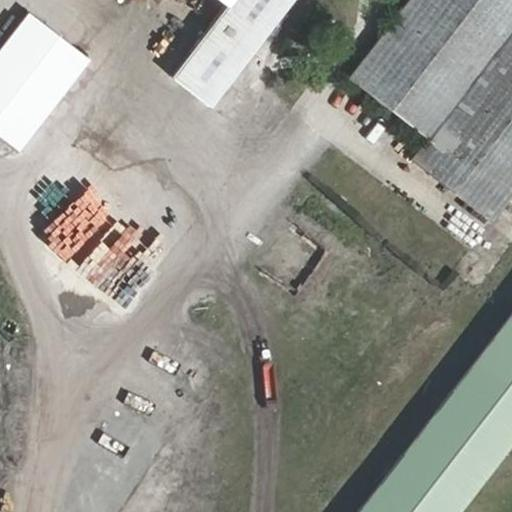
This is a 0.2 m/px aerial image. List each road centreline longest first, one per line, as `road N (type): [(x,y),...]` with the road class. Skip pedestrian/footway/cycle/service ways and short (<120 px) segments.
road 1 (track): [(0,194),(61,375),(29,511)]
road 2 (track): [(61,375),(228,234),(260,187),(251,153)]
